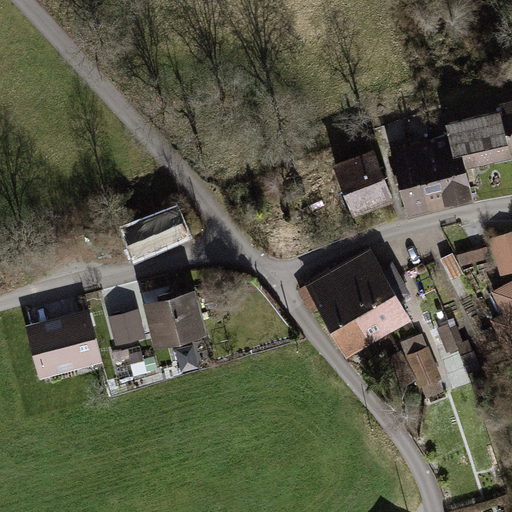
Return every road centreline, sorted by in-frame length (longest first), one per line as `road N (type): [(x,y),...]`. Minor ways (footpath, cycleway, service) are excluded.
road 1 (residential): [(22,0),(237,242)]
road 2 (residential): [(270,277),(413,453),(435,511)]
road 3 (residential): [(270,277),(404,226),(511,208)]
road 4 (residential): [(237,242),(0,305)]
